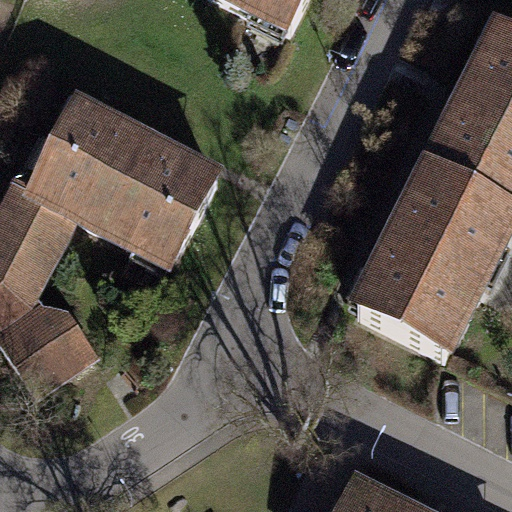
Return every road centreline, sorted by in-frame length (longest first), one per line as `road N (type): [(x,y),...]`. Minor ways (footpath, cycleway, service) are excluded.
road 1 (residential): [(387,0),(222,355)]
road 2 (residential): [(511,495),(222,355)]
road 3 (residential): [(222,355),(172,420),(67,488),(13,511)]
